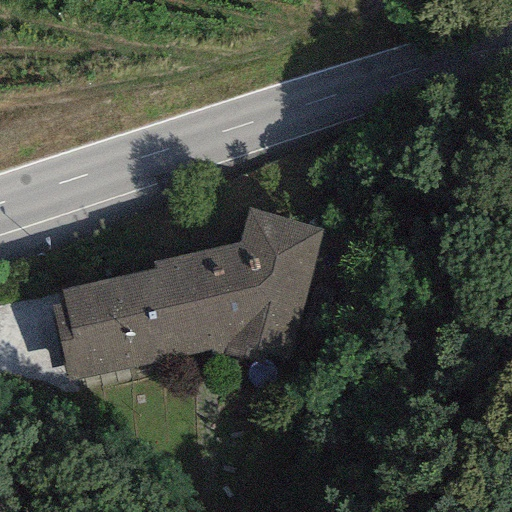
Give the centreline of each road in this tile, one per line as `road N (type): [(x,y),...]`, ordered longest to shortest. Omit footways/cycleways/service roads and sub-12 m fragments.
road 1 (tertiary): [(0,207),(469,47),(511,41)]
road 2 (track): [(0,425),(136,511)]
